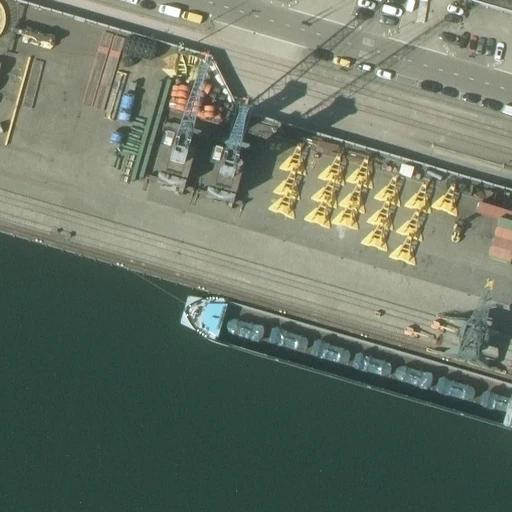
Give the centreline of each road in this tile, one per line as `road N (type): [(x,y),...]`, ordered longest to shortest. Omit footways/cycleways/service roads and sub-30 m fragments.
road 1 (unknown): [(511,315),(0,160)]
road 2 (unclassified): [(511,93),(211,7)]
